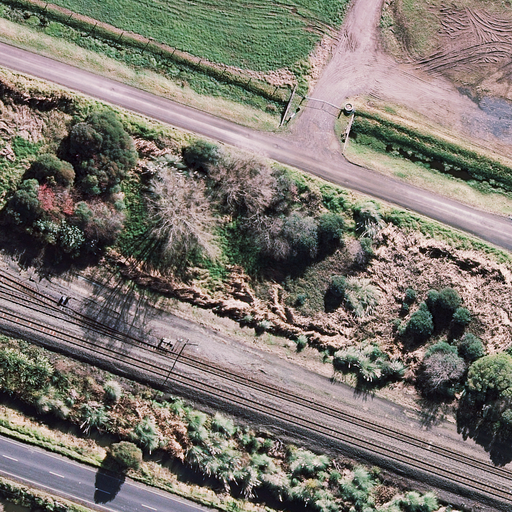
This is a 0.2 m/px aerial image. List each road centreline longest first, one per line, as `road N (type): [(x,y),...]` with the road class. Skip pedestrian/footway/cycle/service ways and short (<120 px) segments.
road 1 (residential): [(0,53),(511,238)]
road 2 (residential): [(164,511),(0,454)]
